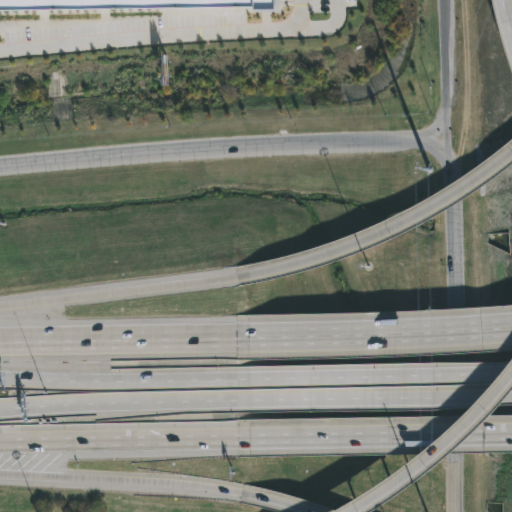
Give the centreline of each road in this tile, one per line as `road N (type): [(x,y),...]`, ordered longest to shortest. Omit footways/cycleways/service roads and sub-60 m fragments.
road 1 (secondary): [(448,139),(0,164)]
road 2 (secondary): [(448,139),(457,511)]
road 3 (motorway): [(511,154),(399,227),(249,275)]
road 4 (motorway): [(511,324),(378,336),(228,330)]
road 5 (motorway): [(511,373),(236,380)]
road 6 (motorway): [(236,400),(511,396)]
road 7 (motorway): [(238,440),(511,435)]
road 8 (motorway): [(249,275),(0,306)]
road 9 (motorway): [(0,474),(247,494)]
road 10 (motorway): [(0,443),(238,440)]
road 11 (motorway): [(0,409),(236,400)]
road 12 (motorway): [(236,380),(0,378)]
road 13 (motorway): [(355,511),(427,463),(511,372)]
road 14 (motorway): [(228,330),(61,331)]
road 15 (secondary): [(443,0),(448,139)]
